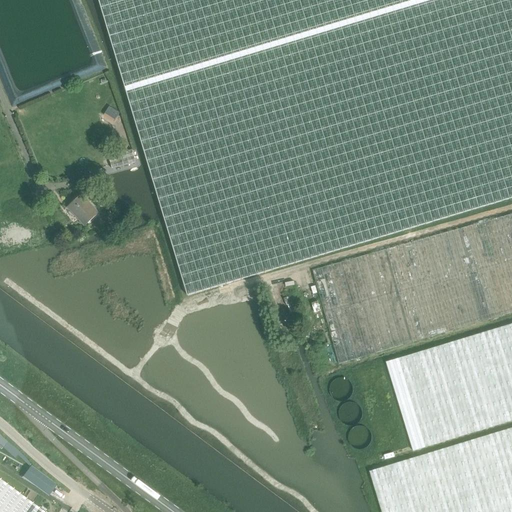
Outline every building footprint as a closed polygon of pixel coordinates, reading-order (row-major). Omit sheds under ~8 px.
[(511,0),(97,0),(187,297),(511,198),(511,0)] [(104,116),(114,122),(120,113),(109,107),(104,116)] [(108,157),(112,170),(135,163),(131,150),(108,157)] [(84,226),(97,214),(81,196),(68,208),(84,226)] [(511,214),(313,271),(326,322),(338,365),(459,329),(511,313),(511,214)] [(296,302),(293,303),(291,296),(283,299),(286,306),(288,306),(292,321),(296,319),(294,312),(299,311),(296,302)] [(386,362),(413,452),(511,421),(511,324),(475,335),(386,362)] [(511,511),(511,428),(370,472),(381,511),(511,511)] [(31,466),(22,478),(49,495),(57,485),(31,466)] [(42,511),(0,480),(0,511),(42,511)]
